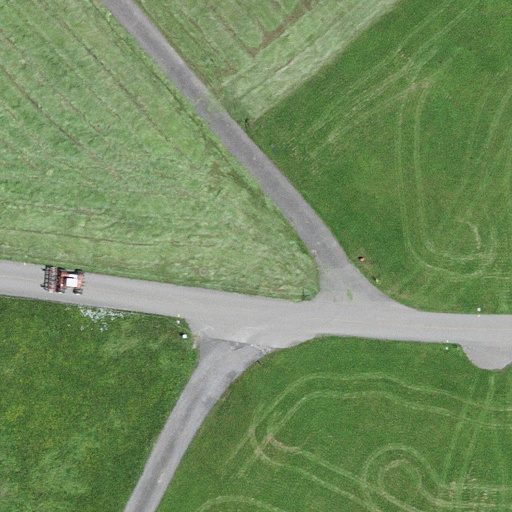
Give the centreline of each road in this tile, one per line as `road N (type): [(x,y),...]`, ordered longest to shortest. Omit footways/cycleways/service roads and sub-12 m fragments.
road 1 (unclassified): [(373,323),(90,0)]
road 2 (unclassified): [(373,323),(0,276)]
road 3 (track): [(143,511),(241,311)]
road 4 (unclassified): [(511,328),(373,323)]
